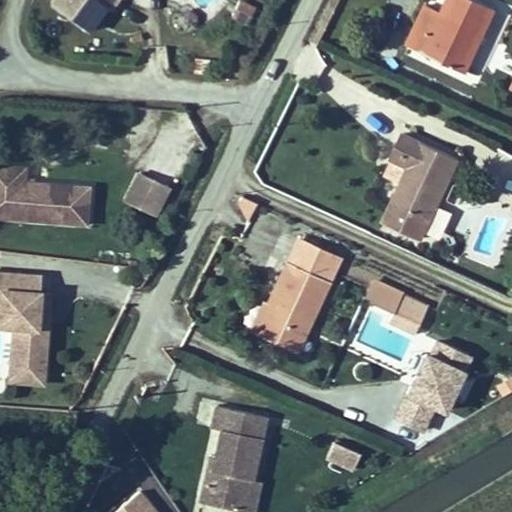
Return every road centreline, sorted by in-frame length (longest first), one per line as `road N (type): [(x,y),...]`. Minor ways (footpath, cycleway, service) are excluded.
road 1 (residential): [(314,0),(57,511)]
road 2 (unknown): [(279,69),(511,173)]
